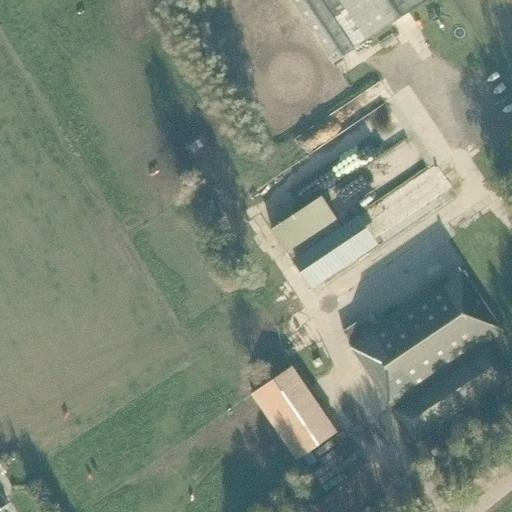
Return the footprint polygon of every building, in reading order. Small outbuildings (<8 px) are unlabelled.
[(427,0),(289,0),(332,64),(353,49),(368,40),(427,0)] [(336,218),(321,196),(272,230),(286,251),(336,218)] [(355,257),(337,231),(292,262),(310,288),(355,257)] [(459,268),(368,329),(361,319),(343,331),(350,341),(349,342),(392,406),(393,405),(395,407),(393,408),(415,440),(508,376),(485,343),(503,331),(459,268)] [(338,432),(292,366),(251,394),(296,460),(338,432)] [(3,460),(0,462),(0,474),(9,468),(3,460)] [(0,511),(0,510),(8,504),(3,498),(10,492),(0,480),(0,479),(0,511)]
